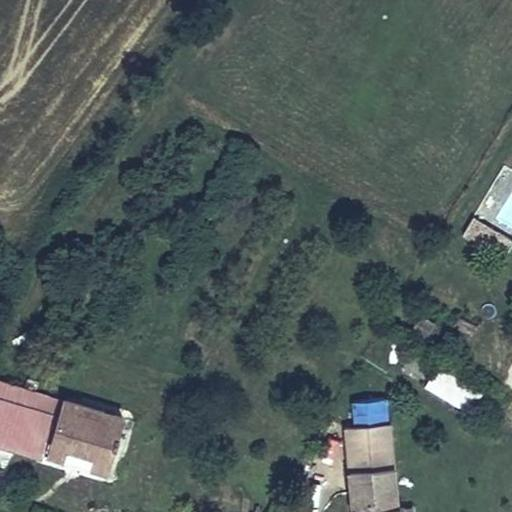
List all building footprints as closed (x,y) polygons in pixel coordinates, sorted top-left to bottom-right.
[(511,246),(511,239),(476,217),(462,235),(504,260),(511,246)] [(457,317),(453,329),(473,335),(476,323),(457,317)] [(474,412),(485,386),(435,365),(424,390),(474,412)] [(127,412),(65,394),(63,398),(0,377),(0,443),(43,457),(44,452),(110,473),(127,412)] [(407,511),(408,504),(400,504),(393,421),(344,426),(350,511),(407,511)]
